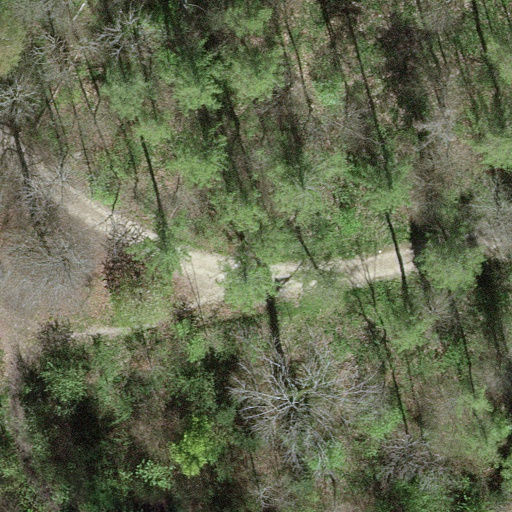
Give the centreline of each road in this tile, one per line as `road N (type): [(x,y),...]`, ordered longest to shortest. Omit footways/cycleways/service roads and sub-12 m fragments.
road 1 (track): [(0,135),(94,222),(195,274),(260,289)]
road 2 (track): [(260,289),(511,238)]
